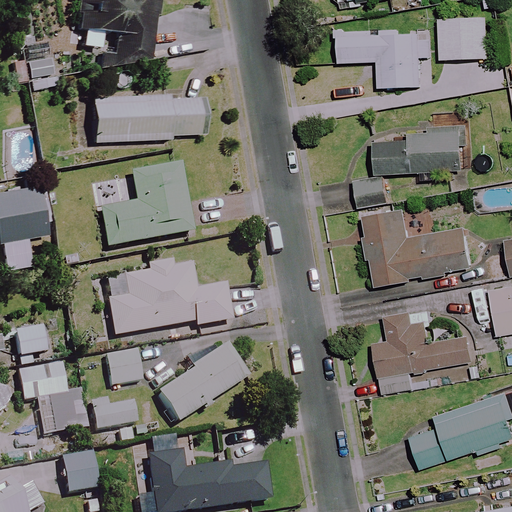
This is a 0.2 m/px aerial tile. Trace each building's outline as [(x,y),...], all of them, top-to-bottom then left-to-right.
[(82,0),(75,49),(97,52),(99,37),(112,39),(110,54),(150,60),(158,0),(82,0)] [(338,0),(341,11),(407,0),(338,0)] [(485,18),(438,20),(439,63),(487,62),(485,18)] [(418,43),(418,34),(398,35),(398,30),(336,32),(337,68),(377,66),(378,90),(419,89),(418,60),(430,59),(429,42),(418,43)] [(198,100),(165,100),(89,98),(89,145),(166,145),(166,139),(198,139),(198,100)] [(374,177),(462,175),(462,151),(468,150),(467,130),(406,132),(406,145),(373,146),(374,177)] [(189,235),(177,167),(129,176),(134,204),(97,211),(104,250),(189,235)] [(387,206),(382,179),(354,184),(358,211),(387,206)] [(23,193),(0,196),(0,220),(27,216),(23,193)] [(411,242),(405,213),(361,222),(375,290),(469,270),(461,232),(411,242)] [(171,271),(169,262),(146,266),(147,274),(121,279),(124,300),(101,304),(107,340),(194,325),(195,329),(229,323),(222,284),(193,289),(189,268),(171,271)] [(511,335),(511,289),(488,294),(496,338),(511,335)] [(427,330),(432,329),(429,312),(383,319),(387,346),(372,348),(380,396),(411,391),(409,374),(468,365),(464,340),(435,345),(430,346),(427,330)] [(16,369),(32,366),(31,359),(44,357),(39,330),(10,336),(16,369)] [(246,380),(225,349),(155,397),(176,428),(246,380)] [(135,353),(103,358),(108,389),(140,384),(135,353)] [(20,406),(41,402),(47,432),(72,427),(66,397),(59,361),(13,371),(20,406)] [(511,420),(511,386),(430,414),(436,431),(408,440),(419,472),(477,452),(478,457),(511,445),(511,434),(508,422),(511,420)] [(106,409),(104,401),(86,404),(91,433),(133,426),(130,405),(106,409)] [(181,473),(179,455),(146,459),(153,511),(202,511),(266,503),(261,467),(227,471),(226,467),(181,473)] [(95,491),(89,456),(58,461),(65,497),(95,491)] [(0,511),(22,511),(7,482),(0,486),(0,511)]
